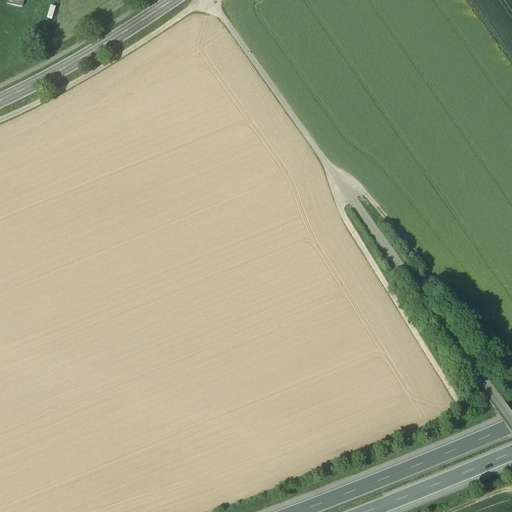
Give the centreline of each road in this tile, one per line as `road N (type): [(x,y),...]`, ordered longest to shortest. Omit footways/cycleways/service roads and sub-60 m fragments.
road 1 (track): [(211,0),(511,422)]
road 2 (track): [(511,366),(372,195),(351,192),(350,218),(467,409)]
road 3 (track): [(0,120),(97,72),(205,0)]
road 4 (motorway): [(511,432),(314,511)]
road 5 (secondary): [(173,0),(0,101)]
road 6 (motorway): [(383,511),(511,459)]
